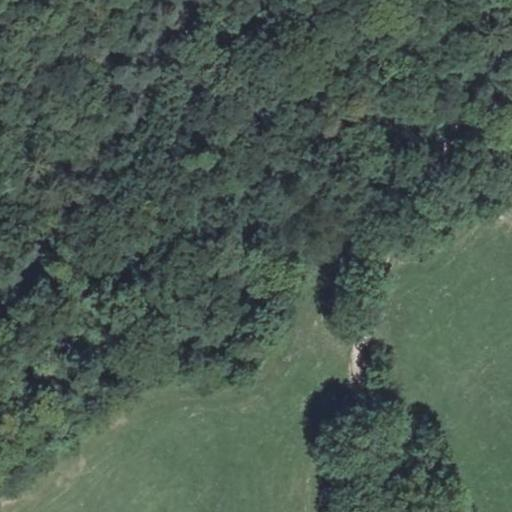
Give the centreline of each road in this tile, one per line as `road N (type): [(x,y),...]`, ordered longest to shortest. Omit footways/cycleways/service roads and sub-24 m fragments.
road 1 (track): [(376,511),(365,482),(356,369),(372,267),(426,165),(511,78)]
road 2 (track): [(204,0),(108,154),(0,281)]
